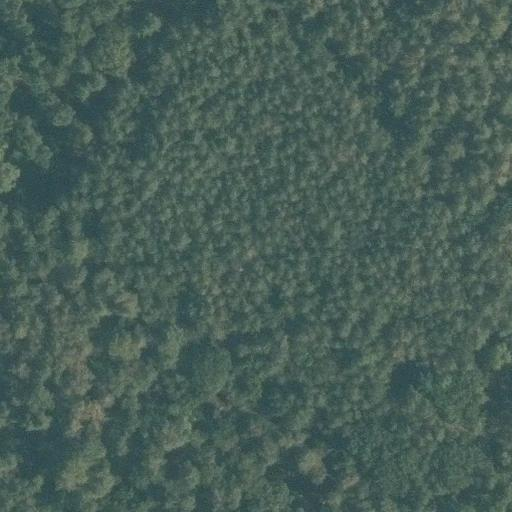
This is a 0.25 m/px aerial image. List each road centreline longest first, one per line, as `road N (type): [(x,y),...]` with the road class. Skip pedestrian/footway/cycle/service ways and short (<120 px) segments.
road 1 (track): [(0,386),(153,511)]
road 2 (track): [(424,511),(511,403)]
